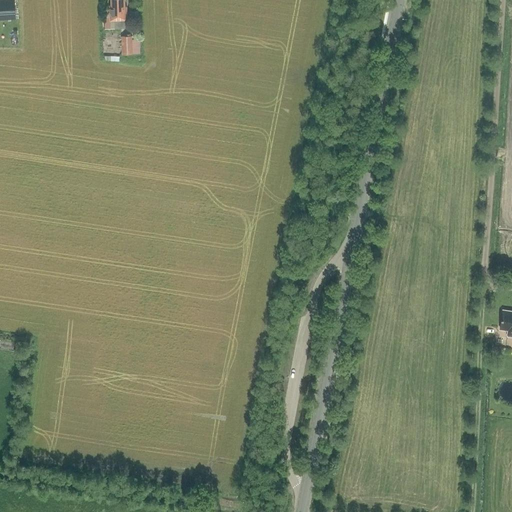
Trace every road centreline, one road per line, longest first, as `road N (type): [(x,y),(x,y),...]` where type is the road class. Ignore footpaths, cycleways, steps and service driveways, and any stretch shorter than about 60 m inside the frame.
road 1 (secondary): [(300,511),(400,0)]
road 2 (unclassified): [(503,0),(467,511)]
road 3 (track): [(238,511),(0,475)]
